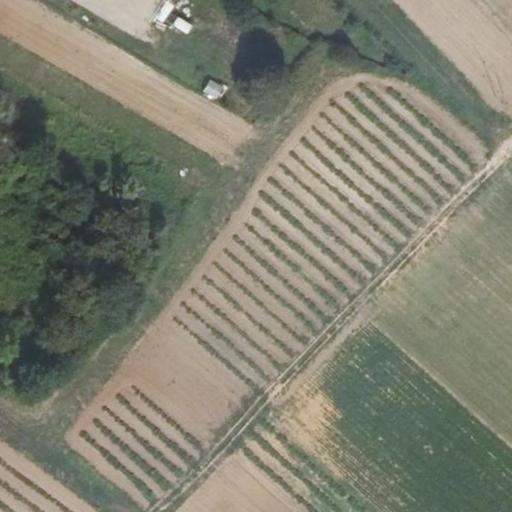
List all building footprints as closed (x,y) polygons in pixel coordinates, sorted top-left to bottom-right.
[(192,34),(206,10),(189,0),(172,0),(162,17),(192,34)] [(0,231),(8,237),(19,219),(0,206),(0,205),(7,193),(0,188),(0,231)] [(42,232),(19,219),(8,237),(31,251),(42,232)] [(0,282),(9,288),(10,284),(0,277),(0,282)] [(0,301),(9,288),(0,282),(0,301)]
